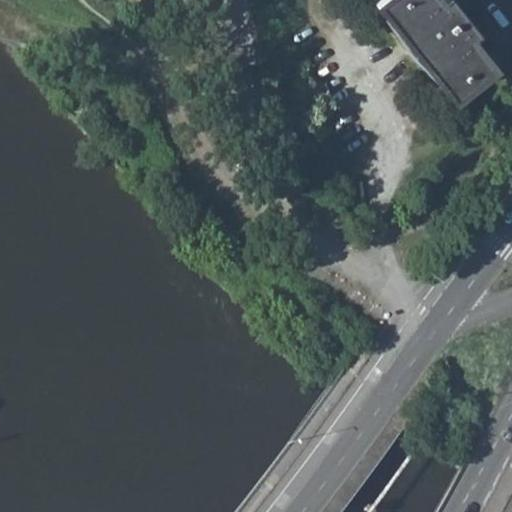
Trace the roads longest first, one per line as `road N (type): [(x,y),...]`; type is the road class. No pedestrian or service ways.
road 1 (secondary): [(437,331),(297,511)]
road 2 (residential): [(310,237),(437,331)]
road 3 (secondary): [(511,232),(437,331)]
